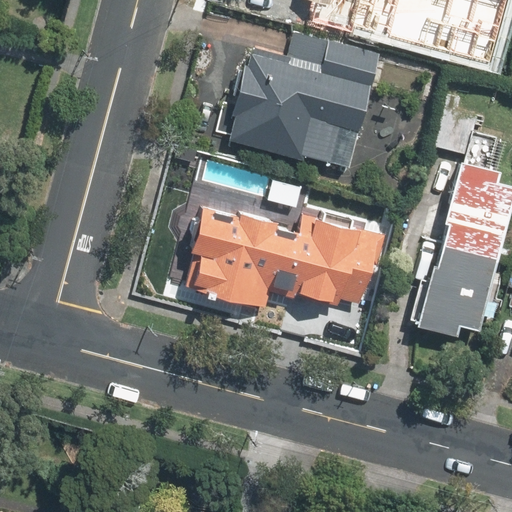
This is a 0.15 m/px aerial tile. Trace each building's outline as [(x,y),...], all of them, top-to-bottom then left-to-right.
[(299,0),(299,1),(352,16),(356,0),(299,0)] [(450,0),(445,18),(394,1),(384,33),(450,54),(460,20),(466,0),(450,0)] [(228,123),(348,159),(381,49),(301,25),(293,52),(253,40),(228,123)] [(465,90),(444,86),(433,138),(470,146),(477,107),(462,104),(465,90)] [(511,210),(511,172),(464,160),(424,314),(462,324),(465,312),(484,317),(511,210)] [(281,195),(215,176),(190,263),(199,265),(196,277),(255,294),(258,280),(290,289),(302,249),(268,240),(281,195)] [(359,197),(316,186),(306,222),(349,233),(359,197)]
